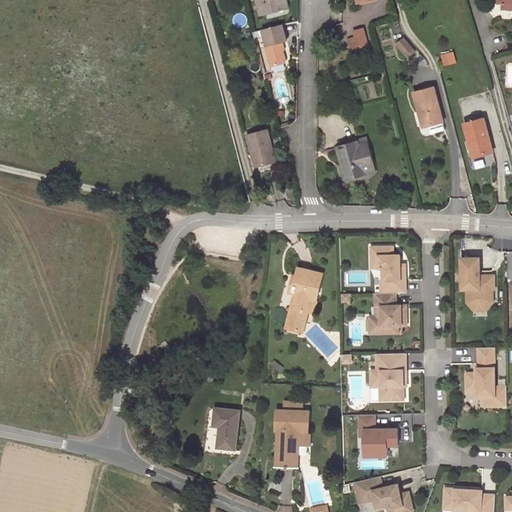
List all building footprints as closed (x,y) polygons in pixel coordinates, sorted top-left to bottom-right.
[(281,0),(257,0),(261,14),(284,8),(281,0)] [(511,0),(499,0),(499,2),(504,3),(503,9),(511,9),(511,0)] [(284,25),(263,30),(273,67),(286,63),(286,60),(282,42),(288,41),(284,25)] [(354,31),(355,37),(365,34),(363,28),(354,31)] [(365,34),(355,37),(358,48),(368,45),(365,34)] [(350,50),(358,48),(355,37),(347,39),(350,50)] [(398,43),(408,55),(414,50),(404,39),(398,43)] [(439,106),(434,87),(414,92),(423,127),(442,122),(437,107),(439,106)] [(485,118),(464,123),(473,158),(494,152),(485,118)] [(247,135),(252,154),(255,153),(258,166),(275,161),(272,150),(274,149),(268,130),(247,135)] [(359,141),(337,147),(341,165),(345,164),(348,179),(367,173),(366,170),(365,164),(373,162),(368,142),(360,145),(359,141)] [(494,152),(473,158),(474,162),(495,156),(494,152)] [(375,168),(373,162),(365,164),(366,170),(375,168)] [(382,280),(382,293),(398,293),(408,293),(407,269),(402,269),(402,264),(402,255),(395,255),(395,246),(373,247),(373,256),(381,256),(381,268),(385,268),(385,280),(382,280)] [(481,258),(463,258),(463,289),(468,289),(472,289),(472,301),(477,307),(486,307),(491,301),(490,289),(494,289),(496,289),(496,276),(481,276),(481,258)] [(324,274),(298,268),(296,276),(293,275),(289,292),(294,293),(286,328),(302,331),(307,311),(305,310),(307,299),(317,301),(324,274)] [(494,302),(494,289),(490,289),(491,301),(486,307),(477,307),(472,301),(472,289),(468,289),(469,302),(475,311),(486,310),(494,302)] [(382,293),(377,294),(377,307),(383,307),(383,317),(377,317),(377,334),(400,333),(400,326),(408,326),(408,314),(403,314),(403,305),(398,306),(398,293),(382,293)] [(314,313),(317,301),(307,299),(305,310),(307,311),(314,313)] [(497,386),(496,348),(480,348),(480,368),(480,373),(478,373),(468,373),(468,391),(478,390),(479,397),(487,397),(497,396),(497,392),(508,392),(508,386),(497,386)] [(407,353),(378,354),(378,371),(373,371),(373,387),(381,387),(388,387),(388,400),(405,400),(405,386),(405,379),(408,379),(407,353)] [(508,392),(497,392),(497,396),(487,397),(487,407),(509,406),(508,392)] [(285,401),(284,410),(303,410),(303,402),(285,401)] [(239,411),(216,408),(214,426),(220,426),(218,447),(236,449),(239,411)] [(310,411),(303,410),(284,410),(277,409),(276,430),(278,431),(278,434),(280,435),(280,441),(278,441),(277,466),(298,466),(299,440),(297,440),(297,431),(309,433),(310,411)] [(377,429),(377,414),(361,415),(361,437),(366,437),(366,446),(370,446),(377,450),(377,456),(389,456),(389,445),(400,445),(399,429),(377,429)] [(370,446),(366,446),(367,456),(377,456),(377,450),(370,446)] [(381,477),(355,483),(358,495),(374,492),(376,500),(378,508),(389,505),(390,509),(403,506),(404,511),(412,511),(414,511),(410,492),(401,494),(399,484),(384,488),(381,477)] [(495,511),(497,495),(484,494),(484,491),(447,488),(446,495),(456,495),(456,510),(472,511),(495,511)] [(374,492),(358,495),(360,503),(376,500),(374,492)] [(445,509),(456,510),(456,495),(446,495),(445,509)]
